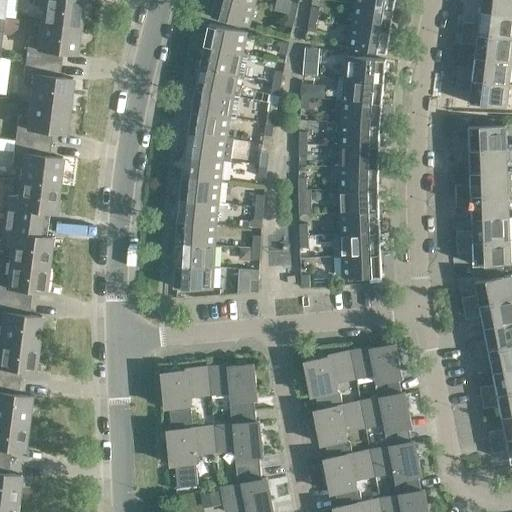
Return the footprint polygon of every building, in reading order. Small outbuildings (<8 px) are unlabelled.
[(32,0),(32,4),(41,8),(39,21),(79,27),(82,0),(32,0)] [(254,4),(238,0),(215,0),(211,16),(248,26),(254,4)] [(276,0),(274,9),(288,12),(290,1),(290,0),(276,0)] [(355,0),(355,4),(393,10),(394,0),(355,0)] [(511,0),(481,0),(480,11),(511,14),(511,0)] [(288,12),(287,13),(295,15),(298,3),(290,1),(288,12)] [(393,10),(355,4),(352,25),(393,32),(393,31),(390,31),(393,10)] [(319,7),(311,6),(309,18),(317,19),(319,7)] [(511,14),(480,11),(479,25),(475,24),(475,22),(463,21),(462,32),(511,37),(511,14)] [(295,15),(287,13),(284,25),(292,27),(295,15)] [(317,19),(309,18),(307,30),(315,31),(317,19)] [(79,27),(39,21),(37,35),(28,37),(25,60),(55,64),(57,52),(74,54),(74,55),(75,55),(79,27)] [(247,31),(209,23),(204,44),(201,44),(242,53),(247,31)] [(393,32),(352,25),(348,47),(386,53),(390,32),(393,32)] [(511,37),(462,32),(460,43),(472,44),(472,42),(477,43),(475,56),(511,60),(511,37)] [(289,42),(281,41),(278,53),(287,54),(289,42)] [(248,55),(242,53),(201,44),(201,45),(204,46),(200,66),(238,74),(244,76),(248,55)] [(305,47),(303,74),(318,75),(320,49),(305,47)] [(386,59),(347,56),(345,78),(387,81),(384,81),(386,59)] [(511,61),(511,60),(475,56),(473,70),(469,70),(469,68),(457,66),(456,77),(509,84),(511,61)] [(55,64),(25,60),(22,83),(31,87),(29,101),(69,106),(72,78),(71,78),(54,76),(55,64)] [(238,74),(200,66),(195,88),(192,87),(233,95),(238,74)] [(275,70),(273,82),(281,84),(283,72),(275,70)] [(336,98),(343,99),(382,103),(384,82),(387,82),(387,81),(345,78),(338,77),(336,98)] [(509,84),(456,77),(455,88),(467,89),(467,87),(471,88),(469,103),(506,107),(509,84)] [(281,84),(273,82),(271,94),(279,95),(281,84)] [(302,83),(301,95),(309,96),(313,96),(314,90),(308,84),(302,83)] [(239,97),(233,95),(192,87),(191,88),(195,89),(191,110),(230,116),(236,117),(239,97)] [(309,96),(301,95),(300,107),(308,108),(309,96)] [(382,103),(343,99),(341,122),(383,124),(380,124),(382,103)] [(69,106),(29,101),(27,115),(17,116),(14,139),(45,143),(47,131),(64,133),(64,134),(65,134),(69,106)] [(230,116),(191,110),(188,131),(184,130),(184,131),(226,138),(230,116)] [(268,111),(266,122),(274,124),(276,112),(268,111)] [(274,124),(266,122),(264,134),(272,136),(274,124)] [(383,124),(341,122),(340,145),(379,146),(380,125),(383,125),(383,124)] [(507,148),(506,124),(468,126),(469,141),(465,141),(465,139),(453,139),(453,150),(507,148)] [(235,139),(226,138),(184,131),(188,132),(184,154),(219,159),(223,159),(231,160),(235,139)] [(307,131),(299,131),(299,143),(307,144),(307,131)] [(45,143),(14,139),(11,162),(20,166),(18,180),(58,185),(62,157),(61,157),(60,158),(44,156),(45,143)] [(307,144),(299,143),(299,156),(307,156),(307,144)] [(379,146),(340,145),(340,166),(382,167),(379,167),(379,146)] [(508,171),(507,148),(453,150),(454,161),(465,161),(465,159),(469,159),(470,172),(508,171)] [(261,152),(259,164),(268,165),(269,153),(261,152)] [(223,159),(219,159),(184,154),(182,176),(178,175),(178,176),(220,181),(223,159)] [(268,165),(259,164),(258,176),(266,177),(268,165)] [(382,167),(340,166),(339,189),(378,189),(379,168),(382,168),(382,167)] [(511,170),(508,171),(470,172),(470,186),(466,186),(466,184),(454,185),(455,196),(508,194),(511,193),(511,170)] [(220,181),(178,176),(182,177),(179,198),(218,202),(220,181)] [(306,177),(298,177),(298,189),(307,189),(306,177)] [(58,185),(18,180),(17,194),(7,195),(4,219),(35,223),(36,210),(53,212),(53,213),(55,213),(58,185)] [(307,189),(298,189),(298,202),(299,213),(312,213),(311,189),(307,189)] [(379,210),(378,189),(339,189),(340,212),(382,210),(379,210)] [(256,194),(255,206),(263,206),(264,194),(256,194)] [(509,216),(508,194),(455,196),(455,207),(467,206),(467,204),(471,204),(472,218),(509,216)] [(218,202),(179,198),(177,220),(174,219),(174,220),(212,223),(216,223),(218,202)] [(263,206),(255,206),(254,218),(262,219),(263,206)] [(383,211),(382,210),(340,212),(341,234),(380,232),(379,211),(383,211)] [(510,239),(509,216),(472,218),(472,232),(468,232),(468,230),(456,230),(457,241),(510,239)] [(35,223),(4,219),(1,242),(10,246),(8,259),(48,265),(52,236),(50,236),(50,237),(33,235),(35,223)] [(212,223),(174,220),(173,221),(177,221),(176,243),(215,245),(216,223),(212,223)] [(307,223),(299,223),(299,235),(308,235),(307,223)] [(381,253),(380,232),(341,234),(342,255),(384,253),(381,253)] [(253,235),(252,247),(261,247),(261,235),(253,235)] [(308,247),(308,235),(299,235),(300,248),(308,247)] [(511,263),(510,239),(457,241),(457,252),(469,252),(469,250),(473,250),(474,264),(511,263)] [(215,245),(176,243),(175,264),(171,264),(213,266),(215,245)] [(239,247),(239,256),(243,260),(251,260),(252,248),(239,247)] [(261,247),(252,247),(252,259),(260,259),(261,247)] [(384,254),(384,253),(342,255),(343,277),(382,276),(381,254),(384,254)] [(48,265),(8,259),(6,273),(0,274),(0,298),(24,302),(26,290),(43,292),(43,293),(44,293),(48,265)] [(213,266),(171,264),(171,265),(175,265),(173,287),(212,289),(213,266)] [(511,298),(511,276),(511,274),(475,281),(478,296),(473,297),(473,295),(462,297),(464,308),(511,298)] [(309,275),(300,275),(301,287),(309,287),(309,275)] [(250,291),(258,291),(259,279),(251,279),(250,291)] [(24,302),(0,298),(0,339),(38,344),(41,316),(40,316),(23,314),(24,302)] [(511,321),(511,298),(464,308),(466,319),(477,316),(477,314),(481,313),(484,327),(511,321)] [(511,344),(511,321),(484,327),(486,341),(482,341),(482,339),(470,342),(473,353),(511,344)] [(38,344),(0,339),(0,379),(14,381),(16,369),(33,371),(33,372),(34,372),(38,344)] [(402,377),(395,343),(373,347),(372,346),(350,350),(356,378),(377,373),(378,381),(375,385),(378,397),(402,393),(402,392),(399,381),(398,378),(402,377)] [(511,367),(511,344),(473,353),(475,363),(486,361),(486,359),(490,358),(493,372),(511,367)] [(356,378),(350,350),(328,355),(328,356),(306,361),(312,395),(316,394),(317,398),(316,398),(318,409),(319,409),(343,404),(342,404),(340,392),(336,389),(334,382),(356,378)] [(233,399),(230,403),(231,412),(255,410),(254,398),(257,398),(254,363),(231,365),(231,364),(208,366),(211,394),(232,392),(233,399)] [(211,394),(208,366),(185,368),(186,370),(163,372),(166,406),(170,406),(172,429),(192,428),(192,427),(189,396),(211,394)] [(511,367),(493,372),(495,385),(491,386),(491,384),(479,386),(482,397),(511,391),(511,367)] [(14,381),(0,379),(0,419),(27,423),(31,395),(30,395),(29,396),(13,394),(14,381)] [(511,414),(511,391),(482,397),(484,408),(495,406),(495,404),(499,403),(502,416),(511,414)] [(412,426),(405,392),(402,392),(402,393),(378,397),(360,400),(365,426),(386,422),(388,430),(385,434),(387,446),(388,446),(411,441),(409,430),(408,426),(412,426)] [(365,426),(360,400),(342,404),(343,404),(319,409),(318,409),(315,409),(322,443),(326,443),(326,446),(328,457),(328,458),(352,453),(350,441),(346,438),(344,431),(365,426)] [(255,410),(231,412),(232,423),(232,424),(256,421),(255,410)] [(511,437),(511,414),(502,416),(504,430),(500,431),(500,429),(488,431),(490,442),(511,437)] [(27,423),(0,419),(0,460),(4,461),(5,448),(22,450),(22,451),(24,451),(27,423)] [(239,457),(235,461),(236,469),(260,467),(259,455),(263,455),(259,421),(256,421),(232,424),(232,423),(214,425),(217,451),(238,449),(239,457)] [(217,451),(214,425),(192,427),(192,428),(172,429),(168,429),(172,464),(176,463),(178,486),(174,487),(174,488),(179,487),(179,491),(191,490),(191,486),(198,485),(195,453),(217,451)] [(511,461),(511,437),(490,442),(493,453),(504,450),(504,448),(508,448),(511,462),(511,461)] [(421,474),(414,440),(411,441),(388,446),(387,446),(370,449),(375,475),(396,471),(398,478),(395,483),(397,494),(397,495),(421,490),(421,489),(419,478),(418,479),(418,475),(421,474)] [(375,475),(370,449),(352,453),(328,458),(328,457),(325,458),(332,492),(335,491),(336,495),(338,506),(338,507),(362,502),(362,501),(360,490),(355,487),(354,479),(375,475)] [(4,461),(0,460),(0,500),(17,503),(21,474),(19,474),(19,475),(2,473),(4,461)] [(260,467),(236,469),(238,483),(238,484),(262,479),(260,467)] [(271,511),(274,511),(267,477),(262,479),(238,484),(238,483),(222,486),(227,511),(229,511),(249,508),(249,511),(271,511)] [(428,511),(424,489),(421,489),(421,490),(397,495),(397,494),(380,498),(382,511),(428,511)] [(219,490),(199,494),(202,509),(222,504),(219,490)] [(382,511),(380,498),(362,501),(362,502),(338,507),(338,506),(335,507),(335,511),(382,511)] [(15,511),(17,503),(0,500),(0,511),(15,511)]
